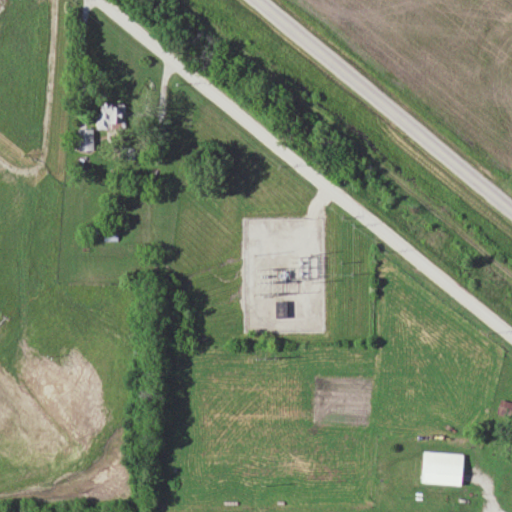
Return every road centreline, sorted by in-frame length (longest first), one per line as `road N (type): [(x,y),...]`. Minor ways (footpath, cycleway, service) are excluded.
road 1 (residential): [(99,0),(502,327)]
road 2 (residential): [(511,209),(257,0)]
